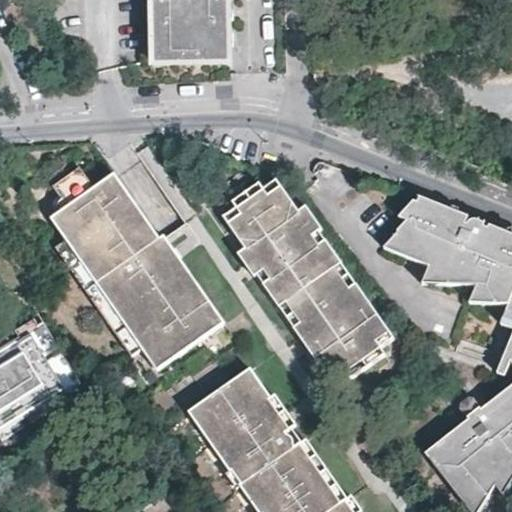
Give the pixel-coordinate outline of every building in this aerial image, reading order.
[(230,62),(229,0),(154,0),(155,63),(230,62)] [(156,245),(160,242),(115,178),(95,192),(79,172),(54,189),(68,211),(53,223),(66,243),(56,251),(132,359),(143,352),(157,374),(213,333),(224,326),(186,270),(178,276),(156,245)] [(277,182),(264,191),(269,198),(283,190),(277,182)] [(397,337),(358,285),(352,290),(344,280),(336,269),(343,264),(328,243),(320,247),(314,238),(321,233),(324,231),(307,209),(299,214),(290,200),(283,190),(269,198),(264,191),(260,186),(247,195),(234,204),(237,210),(241,217),(229,226),(251,257),(245,261),(249,266),(260,259),(271,276),(270,277),(269,277),(276,287),(270,292),(305,339),(314,333),(326,351),(318,356),(336,381),(349,373),(354,380),(368,370),(374,377),(382,371),(375,363),(389,354),(384,347),(397,337)] [(474,425),(430,460),(469,511),(487,498),(494,506),(503,492),(500,487),(511,476),(511,233),(464,214),(427,198),(424,200),(404,222),(413,225),(403,235),(403,236),(412,244),(401,256),(435,269),(455,276),(450,286),(482,288),(502,295),(498,306),(511,306),(511,313),(507,326),(511,328),(511,333),(507,346),(511,348),(511,353),(504,375),(511,378),(511,375),(511,395),(502,403),(505,410),(491,420),(487,415),(478,403),(474,403),(466,409),(465,414),(474,425)] [(225,219),(229,226),(241,217),(237,210),(225,219)] [(328,243),(321,233),(314,238),(320,247),(328,243)] [(403,236),(403,235),(389,252),(401,256),(412,244),(403,236)] [(165,239),(160,242),(156,245),(178,276),(186,270),(175,254),(165,239)] [(263,282),(269,277),(270,277),(271,276),(260,259),(249,266),(255,275),(261,283),(263,282)] [(336,269),(344,280),(351,275),(343,264),(336,269)] [(455,276),(435,269),(427,286),(450,286),(455,276)] [(352,290),(358,285),(351,275),(344,280),(352,290)] [(263,282),(270,292),(276,287),(269,277),(263,282)] [(502,295),(482,288),(475,305),(498,306),(502,295)] [(0,433),(79,385),(42,324),(0,350),(0,433)] [(315,357),(318,356),(326,351),(314,333),(305,339),(304,341),(310,349),(315,357)] [(402,344),(397,337),(384,347),(389,354),(402,344)] [(395,362),(389,354),(375,363),(382,371),(395,362)] [(359,387),(374,377),(368,370),(354,380),(359,387)] [(361,511),(353,500),(344,504),(303,446),(295,449),(286,436),(281,429),(274,432),(270,425),(283,416),(252,373),(191,415),(204,435),(214,429),(220,438),(211,445),(216,450),(221,448),(226,455),(221,459),(232,476),(234,474),(242,486),(241,487),(252,504),(258,500),(263,509),(257,511),(361,511)] [(340,389),(354,380),(349,373),(336,381),(340,389)] [(502,403),(487,415),(491,420),(505,410),(502,403)] [(281,429),(286,436),(293,431),(287,422),(283,416),(270,425),(274,432),(281,429)] [(204,435),(211,445),(220,438),(214,429),(204,435)] [(216,450),(221,459),(226,455),(221,448),(216,450)] [(511,476),(500,487),(503,492),(511,502),(511,500),(511,476)] [(487,498),(469,511),(470,511),(489,511),(494,506),(487,498)] [(252,504),(257,511),(263,509),(258,500),(252,504)]
